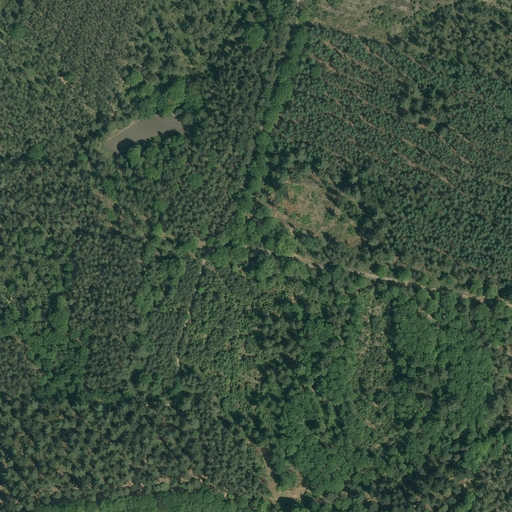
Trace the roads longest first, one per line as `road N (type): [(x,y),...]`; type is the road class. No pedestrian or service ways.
road 1 (track): [(225,247),(511,307)]
road 2 (track): [(225,247),(304,0)]
